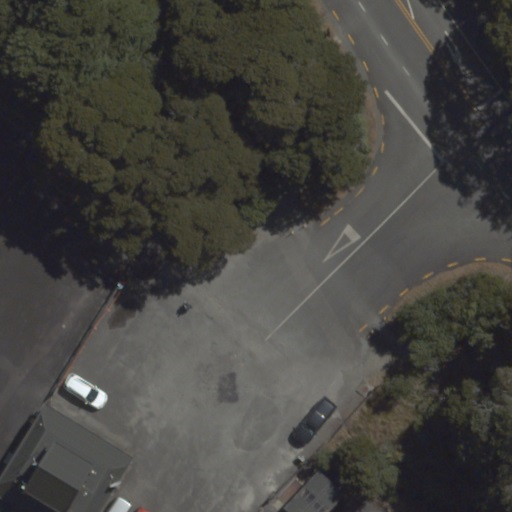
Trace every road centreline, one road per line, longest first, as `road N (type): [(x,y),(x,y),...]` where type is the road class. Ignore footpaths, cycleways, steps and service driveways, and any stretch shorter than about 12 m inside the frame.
road 1 (unclassified): [(485,121),(156,442)]
road 2 (trunk): [(485,121),(398,0)]
